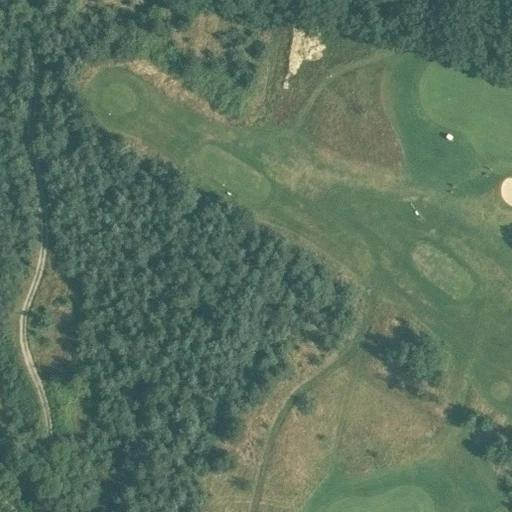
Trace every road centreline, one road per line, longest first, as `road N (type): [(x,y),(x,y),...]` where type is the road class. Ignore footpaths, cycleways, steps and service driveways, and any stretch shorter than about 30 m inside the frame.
road 1 (track): [(19,0),(32,69),(29,129),(43,243),(20,330),(48,433),(39,467),(0,500)]
road 2 (track): [(511,34),(369,0)]
